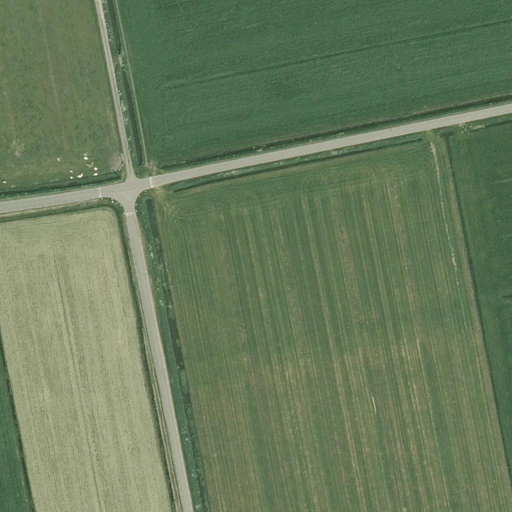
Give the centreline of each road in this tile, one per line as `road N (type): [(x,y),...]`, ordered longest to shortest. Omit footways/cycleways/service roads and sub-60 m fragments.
road 1 (unclassified): [(125,187),(511,108)]
road 2 (tertiary): [(187,511),(125,187)]
road 3 (tertiary): [(0,207),(125,187)]
